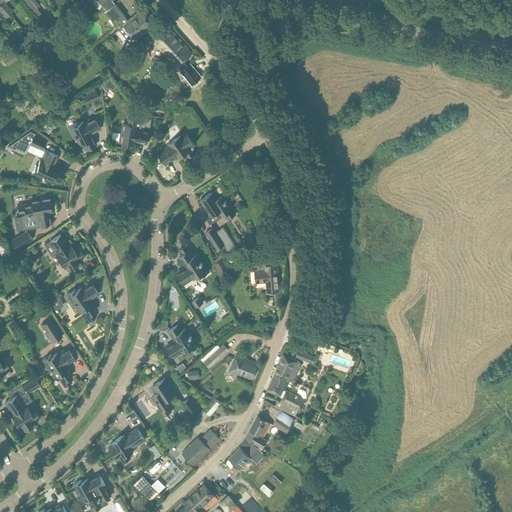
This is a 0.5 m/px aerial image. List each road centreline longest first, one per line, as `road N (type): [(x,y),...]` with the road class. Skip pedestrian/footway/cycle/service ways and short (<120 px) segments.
road 1 (residential): [(15,468),(75,419),(118,340),(120,280),(105,241),(84,217),(84,184),(100,168),(124,167),(164,198)]
road 2 (residential): [(160,511),(229,448),(280,340),(292,242),(264,135)]
road 3 (residential): [(164,198),(154,222),(148,313),(130,367),(89,432),(30,488)]
road 4 (unclassified): [(511,59),(221,0)]
road 5 (residential): [(264,135),(160,0)]
